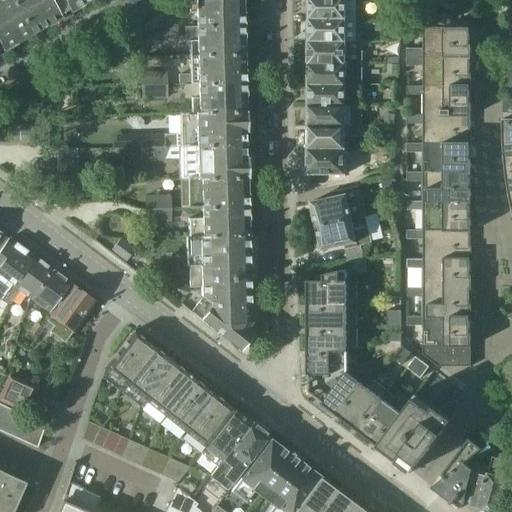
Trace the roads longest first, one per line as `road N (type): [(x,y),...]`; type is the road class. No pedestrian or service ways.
road 1 (residential): [(404,508),(461,437),(487,372),(498,242),(484,105),(504,32)]
road 2 (residential): [(278,0),(284,345),(265,397)]
road 3 (residential): [(129,293),(101,337),(39,511)]
road 4 (tertiary): [(404,508),(265,397)]
road 5 (tertiary): [(265,397),(129,293)]
road 6 (tertiary): [(129,293),(0,194)]
road 7 (residential): [(0,84),(138,0)]
